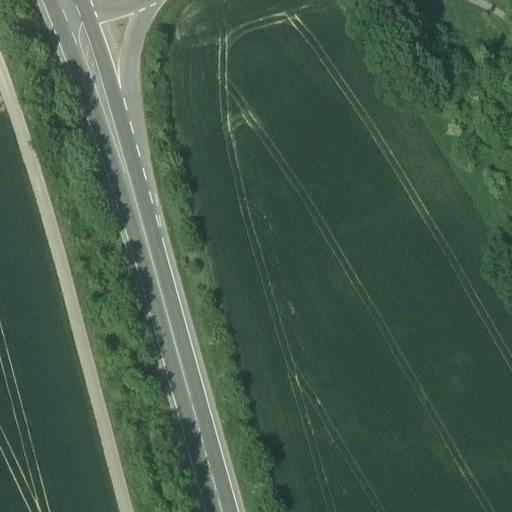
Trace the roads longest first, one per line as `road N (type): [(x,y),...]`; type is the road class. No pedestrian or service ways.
road 1 (primary): [(120,144),(220,511)]
road 2 (primary): [(67,0),(120,144)]
road 3 (primary): [(120,144),(120,72),(140,0)]
